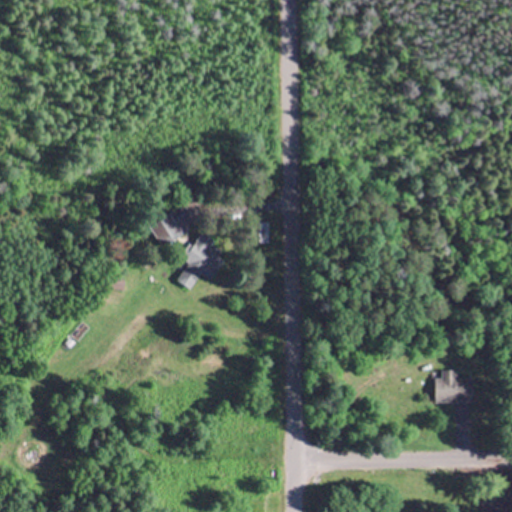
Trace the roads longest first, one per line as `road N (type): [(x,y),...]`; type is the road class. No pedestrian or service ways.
road 1 (residential): [(293,511),(285,0)]
road 2 (residential): [(511,454),(294,461)]
